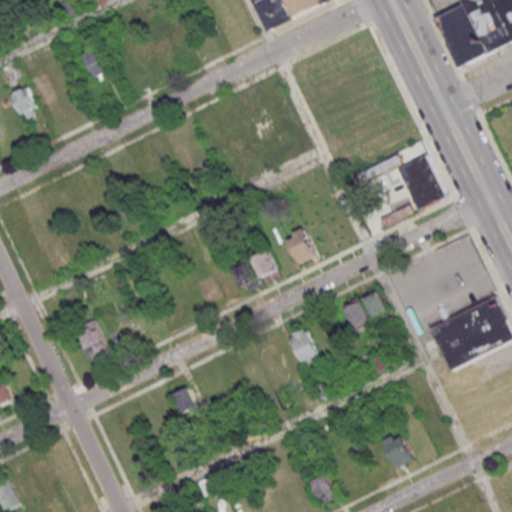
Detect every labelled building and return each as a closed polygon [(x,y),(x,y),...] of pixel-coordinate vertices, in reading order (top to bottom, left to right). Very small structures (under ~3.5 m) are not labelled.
[(84,11),(80,0),(67,0),(63,1),(68,16),(84,11)] [(257,0),(342,0),(274,34),(257,0)] [(441,22),(469,8),(465,0),(511,0),(511,47),(466,71),(441,22)] [(99,78),(113,70),(100,46),(85,54),(99,78)] [(23,70),(17,58),(0,66),(6,79),(23,70)] [(30,79),(45,109),(61,101),(46,71),(30,79)] [(26,120),(42,111),(29,84),(13,92),(26,120)] [(403,172),(423,213),(451,199),(431,158),(424,162),(403,172)] [(288,237),(302,263),(320,254),(305,227),(288,237)] [(265,281),(283,273),(271,249),(253,258),(265,281)] [(260,285),(252,261),(213,275),(212,274),(196,280),(206,308),(226,301),(226,299),(244,292),(244,291),(260,285)] [(366,295),(376,317),(392,310),(382,288),(366,295)] [(356,330),(373,323),(361,296),(344,304),(356,330)] [(499,296),(511,322),(511,340),(453,370),(433,328),(499,296)] [(113,357),(99,318),(81,325),(94,363),(113,357)] [(305,365),(322,356),(307,325),(290,334),(305,365)] [(377,373),(390,367),(383,352),(370,359),(377,373)] [(18,398),(8,378),(0,381),(0,400),(3,406),(18,398)] [(175,393),(185,413),(201,405),(191,385),(175,393)] [(385,439),(398,467),(416,458),(405,434),(397,438),(395,434),(385,439)] [(11,471),(26,502),(41,495),(27,464),(11,471)] [(314,480),(325,502),(340,494),(329,472),(314,480)] [(0,495),(8,511),(23,504),(8,475),(0,479),(0,495)]
